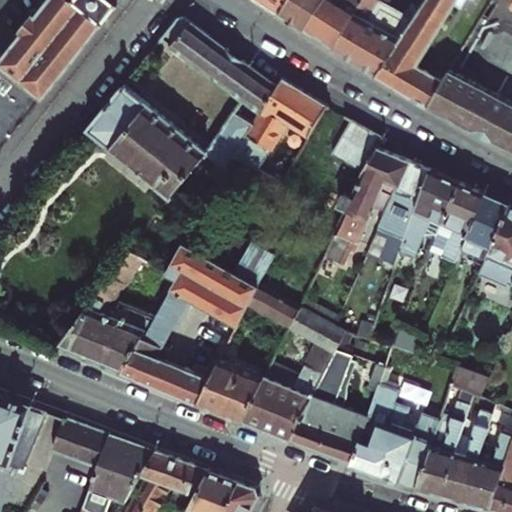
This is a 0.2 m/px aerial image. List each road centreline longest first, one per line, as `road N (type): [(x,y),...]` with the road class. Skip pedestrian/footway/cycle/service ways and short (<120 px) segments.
road 1 (residential): [(225,0),(511,168)]
road 2 (residential): [(301,473),(0,352)]
road 3 (residential): [(151,0),(0,189)]
